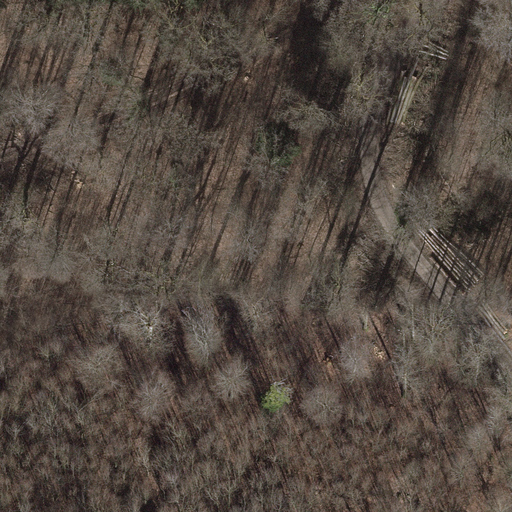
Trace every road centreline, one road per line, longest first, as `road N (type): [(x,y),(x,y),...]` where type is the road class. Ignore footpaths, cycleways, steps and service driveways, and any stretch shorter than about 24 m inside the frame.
road 1 (track): [(511,370),(397,234),(368,160),(377,82),(433,0)]
road 2 (track): [(0,166),(189,88),(334,0)]
